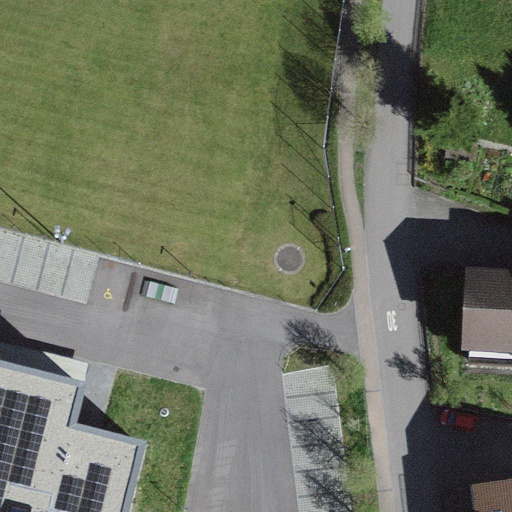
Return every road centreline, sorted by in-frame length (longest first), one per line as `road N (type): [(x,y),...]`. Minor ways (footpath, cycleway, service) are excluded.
road 1 (residential): [(400,511),(378,259),(402,0)]
road 2 (unknown): [(390,401),(0,276)]
